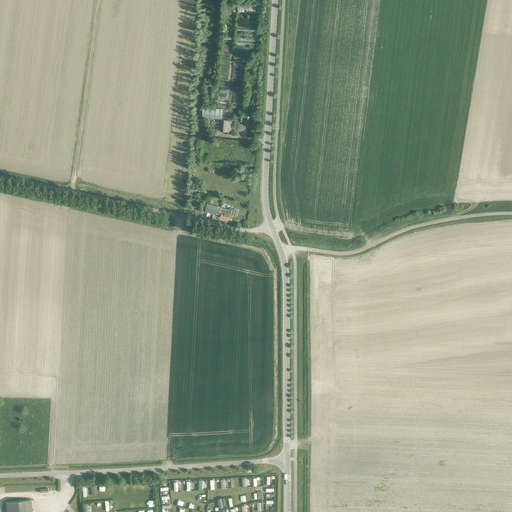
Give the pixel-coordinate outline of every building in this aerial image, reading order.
[(262,6),(239,4),(238,12),(261,14),(262,6)] [(202,118),(222,119),(223,109),(203,108),(202,118)] [(222,120),(221,131),(231,132),(232,121),(222,120)] [(208,204),(206,212),(211,213),(219,215),(220,214),(221,207),(213,205),(211,204),(208,204)] [(221,207),(220,214),(221,214),(220,218),(231,221),(233,215),(236,216),(238,210),(230,208),(229,209),(221,207)] [(6,502),(6,511),(31,511),(31,500),(6,502)]
